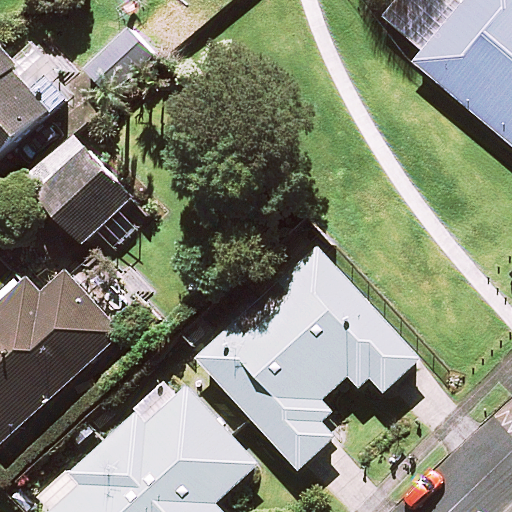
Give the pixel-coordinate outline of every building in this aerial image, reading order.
[(511,0),(458,0),(464,5),(449,23),(422,0),(405,0),(385,25),(422,56),(415,63),(511,144),(511,0)] [(161,55),(137,29),(88,74),(112,100),(161,55)] [(0,157),(70,100),(58,86),(74,73),(45,38),(13,64),(0,47),(0,157)] [(499,215),(367,70),(276,153),(424,315),(488,256),(472,239),(499,215)] [(132,203),(74,139),(40,169),(54,185),(40,197),(85,246),(132,203)] [(351,376),(363,389),(372,381),(385,395),(422,361),(320,249),(200,358),(302,470),(338,437),(326,425),(338,414),(325,400),(351,376)] [(0,448),(124,337),(66,272),(44,292),(32,279),(0,307),(0,448)] [(259,466),(178,377),(73,474),(33,511),(34,511),(223,511),(217,505),(259,466)]
